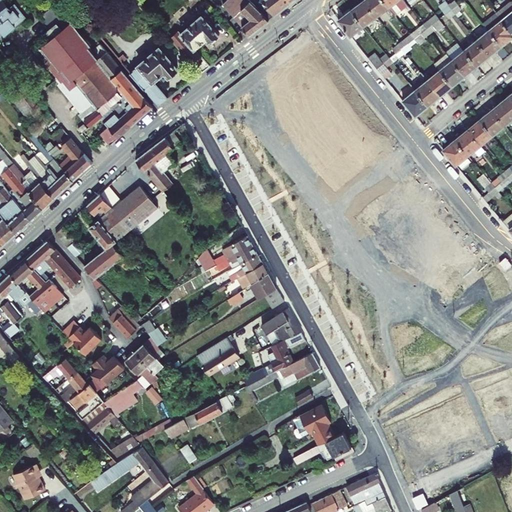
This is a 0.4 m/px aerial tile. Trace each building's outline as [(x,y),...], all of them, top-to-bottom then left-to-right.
[(0,0),(0,29),(5,35),(25,18),(17,8),(14,10),(12,7),(9,10),(3,3),(6,0),(5,0),(0,0)] [(63,0),(58,0),(50,7),(60,20),(57,23),(62,29),(72,21),(78,17),(63,0)] [(249,0),(226,0),(223,4),(234,17),(250,0),(249,0)] [(250,0),(234,17),(249,35),(269,20),(262,11),(261,11),(256,6),(250,0)] [(262,11),(269,20),(274,16),(263,0),(256,6),(261,11),(262,11)] [(262,0),(263,0),(274,16),(290,4),(287,0),(262,0)] [(364,27),(376,17),(364,0),(351,10),(364,27)] [(376,17),(389,8),(383,0),(364,0),(376,17)] [(407,5),(403,0),(383,0),(389,8),(395,15),(407,5)] [(449,0),(443,6),(451,15),(461,6),(455,0),(449,0)] [(511,1),(496,14),(511,33),(511,32),(511,1)] [(40,15),(50,28),(57,23),(60,20),(50,7),(40,15)] [(351,37),(364,27),(351,10),(338,20),(351,37)] [(165,34),(169,38),(201,73),(210,66),(195,48),(207,38),(211,42),(220,34),(202,14),(181,33),(178,31),(173,35),(168,31),(165,34)] [(511,37),(511,32),(511,33),(496,14),(484,24),(489,30),(502,45),(511,37)] [(120,117),(129,127),(132,125),(135,122),(126,112),(127,111),(113,95),(112,95),(106,88),(114,81),(97,60),(98,59),(92,51),(89,47),(91,45),(72,21),(62,29),(57,23),(50,28),(43,34),(48,40),(41,47),(50,58),(46,62),(62,82),(58,85),(75,106),(82,100),(88,106),(81,112),(78,114),(85,122),(86,122),(90,126),(101,117),(103,115),(100,112),(103,110),(105,112),(110,108),(120,118),(120,117)] [(489,30),(477,40),(490,56),(502,45),(489,30)] [(295,62),(299,59),(286,39),(246,67),(260,86),(279,73),(284,80),(272,89),(276,95),(304,75),(295,62)] [(477,66),(490,56),(477,40),(464,50),(477,66)] [(144,115),(153,106),(100,44),(92,51),(98,59),(97,60),(114,81),(106,88),(112,95),(113,95),(127,111),(126,112),(135,122),(144,115)] [(160,47),(130,72),(159,105),(168,98),(153,81),(160,75),(165,71),(169,76),(178,68),(160,47)] [(465,76),(477,66),(464,50),(452,60),(465,76)] [(379,70),(386,64),(378,54),(371,59),(379,70)] [(453,85),(465,76),(452,60),(447,54),(435,64),(439,69),(453,85)] [(379,70),(387,80),(394,74),(386,64),(379,70)] [(453,85),(439,69),(427,79),(440,96),(453,85)] [(160,75),(164,80),(169,76),(165,71),(160,75)] [(440,96),(427,79),(415,89),(428,106),(440,96)] [(10,94),(28,115),(44,101),(27,80),(10,94)] [(428,106),(415,89),(402,100),(416,116),(428,106)] [(75,106),(81,112),(88,106),(82,100),(75,106)] [(505,129),(511,123),(511,112),(504,102),(492,113),(505,129)] [(101,133),(110,144),(116,140),(124,132),(129,127),(120,117),(120,118),(110,108),(105,112),(103,110),(100,112),(103,115),(101,117),(109,126),(101,133)] [(305,111),(284,128),(336,193),(396,148),(384,131),(383,131),(380,127),(340,156),(305,111)] [(32,132),(38,139),(45,127),(55,118),(51,113),(31,130),(32,132)] [(492,139),(505,129),(492,113),(479,123),(492,139)] [(85,123),(79,127),(83,132),(88,127),(85,123)] [(481,149),(492,139),(479,123),(467,133),(481,149)] [(182,142),(173,131),(136,159),(164,191),(173,184),(163,171),(175,162),(168,152),(182,142)] [(69,184),(74,180),(60,166),(60,165),(53,157),(45,147),(38,139),(32,132),(29,136),(41,150),(36,155),(65,188),(69,184)] [(468,159),(481,149),(467,133),(455,143),(468,159)] [(82,172),(93,162),(71,137),(62,145),(70,155),(67,158),(68,158),(60,165),(60,166),(74,180),(82,172)] [(45,147),(53,157),(61,151),(56,145),(54,147),(50,141),(45,147)] [(442,153),(456,169),(468,159),(455,143),(442,153)] [(0,155),(9,167),(14,163),(0,146),(0,155)] [(21,157),(26,163),(30,160),(23,153),(20,156),(21,157)] [(35,175),(55,197),(60,193),(65,188),(36,155),(30,160),(26,163),(32,170),(35,175)] [(44,208),(55,197),(35,175),(32,170),(24,177),(14,163),(9,167),(29,192),(44,208)] [(13,197),(32,220),(44,208),(29,192),(9,167),(2,173),(14,188),(9,192),(13,197)] [(0,212),(4,217),(17,233),(32,220),(13,197),(9,192),(0,181),(0,197),(0,198),(0,197),(0,212)] [(121,201),(108,186),(100,193),(112,207),(99,219),(117,241),(158,207),(140,185),(121,201)] [(483,200),(490,209),(503,198),(496,190),(494,191),(483,200)] [(112,207),(100,193),(88,204),(99,219),(112,207)] [(382,200),(357,219),(394,264),(456,302),(495,269),(479,249),(444,277),(382,200)] [(0,230),(8,241),(17,233),(4,217),(0,212),(0,230)] [(107,248),(113,243),(117,241),(99,219),(90,227),(107,248)] [(76,256),(85,248),(64,225),(56,233),(76,256)] [(0,248),(8,241),(0,230),(0,248)] [(214,260),(217,265),(253,245),(248,235),(222,249),(225,254),(214,260)] [(103,251),(107,248),(100,239),(96,242),(103,251)] [(35,268),(45,259),(56,249),(48,240),(26,259),(35,268)] [(364,274),(386,258),(374,241),(352,257),(364,274)] [(113,243),(107,248),(103,251),(85,266),(95,278),(117,260),(123,255),(113,243)] [(253,245),(217,265),(220,270),(230,264),(233,268),(258,254),(253,245)] [(205,249),(198,258),(202,264),(202,266),(206,271),(217,265),(214,260),(207,248),(205,249)] [(52,267),(53,266),(71,287),(81,278),(56,249),(45,259),(51,265),(52,267)] [(228,271),(233,280),(238,278),(264,263),(258,254),(233,268),(228,271)] [(135,266),(123,255),(117,260),(126,269),(130,266),(133,268),(135,266)] [(11,273),(19,283),(28,274),(35,268),(26,259),(11,273)] [(51,265),(45,259),(35,268),(46,281),(49,278),(44,272),(51,265)] [(238,278),(244,289),(246,288),(269,272),(264,263),(238,278)] [(46,281),(35,268),(28,274),(40,287),(46,281)] [(277,288),(277,287),(269,272),(246,288),(247,290),(253,287),(260,298),(265,295),(277,288)] [(19,283),(11,273),(0,282),(0,292),(7,301),(9,299),(11,301),(15,297),(17,300),(18,299),(24,306),(28,303),(37,313),(39,311),(42,313),(44,311),(30,295),(19,283)] [(44,311),(45,312),(64,295),(49,278),(46,281),(40,287),(30,295),(44,311)] [(344,292),(352,307),(366,299),(358,284),(344,292)] [(273,308),(284,300),(277,288),(265,295),(273,308)] [(235,303),(243,298),(239,292),(231,297),(235,302),(235,303)] [(2,328),(4,330),(14,322),(22,315),(11,301),(9,299),(7,301),(0,306),(0,313),(3,310),(11,320),(2,328)] [(128,337),(140,326),(121,305),(109,317),(128,337)] [(273,345),(302,332),(288,307),(262,325),(267,334),(273,345)] [(143,324),(149,333),(155,329),(149,319),(143,324)] [(63,331),(68,336),(80,325),(74,320),(63,331)] [(14,322),(4,330),(10,337),(20,329),(14,322)] [(80,326),(80,325),(68,336),(86,354),(102,338),(90,326),(85,331),(80,326)] [(167,340),(158,327),(155,329),(149,333),(151,336),(158,345),(167,340)] [(0,343),(13,361),(20,355),(0,331),(0,343)] [(285,348),(305,339),(302,332),(273,345),(272,345),(274,351),(268,355),(272,363),(264,367),(267,375),(292,362),(285,348)] [(234,339),(231,334),(197,356),(209,375),(240,356),(230,341),(234,339)] [(151,336),(135,351),(159,377),(163,381),(167,377),(160,369),(164,364),(159,359),(164,354),(158,345),(151,336)] [(64,343),(67,347),(74,342),(70,338),(64,343)] [(135,351),(126,360),(139,374),(141,372),(152,383),(154,381),(156,387),(159,386),(157,379),(159,377),(135,351)] [(321,366),(313,352),(292,362),(267,375),(247,385),(245,386),(248,392),(251,390),(280,375),(285,385),(321,366)] [(104,353),(92,363),(97,369),(92,373),(96,378),(92,381),(98,389),(125,368),(114,355),(109,359),(104,353)] [(66,357),(44,376),(48,381),(57,373),(59,376),(64,372),(69,378),(77,371),(66,357)] [(247,385),(267,375),(264,367),(251,373),(251,372),(242,376),(247,385)] [(75,384),(61,395),(68,402),(72,398),(89,384),(77,371),(69,378),(75,384)] [(137,380),(105,402),(107,405),(115,415),(117,418),(120,415),(118,413),(138,400),(133,393),(143,386),(137,380)] [(92,381),(90,383),(96,391),(98,389),(92,381)] [(78,413),(83,418),(104,401),(96,391),(90,383),(89,384),(72,398),(78,407),(86,401),(89,404),(78,413)] [(163,398),(152,386),(145,392),(156,404),(163,398)] [(296,397),(300,404),(313,396),(309,389),(296,397)] [(248,392),(255,403),(258,401),(251,390),(248,392)] [(235,399),(232,393),(172,424),(165,428),(172,438),(191,428),(190,427),(195,425),(195,426),(233,406),(230,402),(235,399)] [(105,402),(84,419),(95,432),(110,420),(116,427),(122,423),(117,418),(115,415),(107,405),(105,402)] [(0,403),(0,430),(13,420),(0,403)] [(319,444),(335,436),(328,422),(331,421),(323,404),(301,415),(300,414),(294,418),(298,427),(295,428),(294,431),(297,436),(300,437),(312,431),(319,444)] [(142,440),(172,424),(169,419),(138,435),(134,437),(138,442),(142,440)] [(319,444),(294,457),(297,464),(323,450),(327,459),(334,456),(336,460),(355,451),(344,431),(335,436),(319,444)] [(134,437),(112,450),(118,456),(139,443),(138,442),(134,437)] [(189,462),(197,457),(188,444),(181,448),(189,462)] [(100,474),(93,480),(98,485),(130,465),(132,468),(140,462),(146,471),(155,464),(142,446),(100,474)] [(14,474),(25,498),(45,489),(37,472),(40,470),(37,463),(14,474)] [(169,482),(155,464),(146,471),(153,480),(131,497),(134,501),(120,511),(130,511),(142,503),(147,499),(169,482)] [(382,511),(391,508),(376,472),(347,486),(356,504),(353,505),(356,511),(366,511),(375,508),(377,511),(382,511)] [(203,489),(204,488),(194,475),(187,479),(198,493),(179,508),(182,511),(203,511),(215,504),(203,489)] [(474,511),(463,484),(457,487),(466,511),(474,511)] [(466,511),(457,487),(450,491),(458,511),(466,511)] [(347,505),(340,489),(313,502),(317,511),(332,511),(342,507),(347,505)] [(423,494),(412,499),(416,508),(427,503),(423,494)] [(142,503),(149,511),(157,511),(147,499),(142,503)] [(426,511),(439,505),(436,499),(421,507),(424,511),(426,511)] [(308,511),(311,511),(307,501),(282,511),(308,511)]
